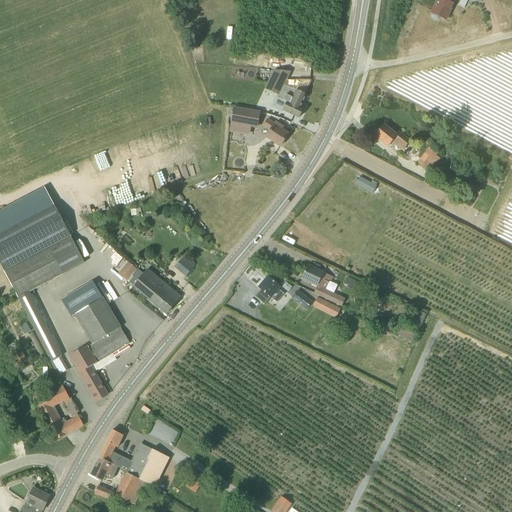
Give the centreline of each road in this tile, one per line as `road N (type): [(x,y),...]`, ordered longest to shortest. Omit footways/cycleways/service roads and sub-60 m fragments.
road 1 (primary): [(74,473),(129,387),(299,182),(330,130),(350,72)]
road 2 (unclassified): [(350,72),(511,37)]
